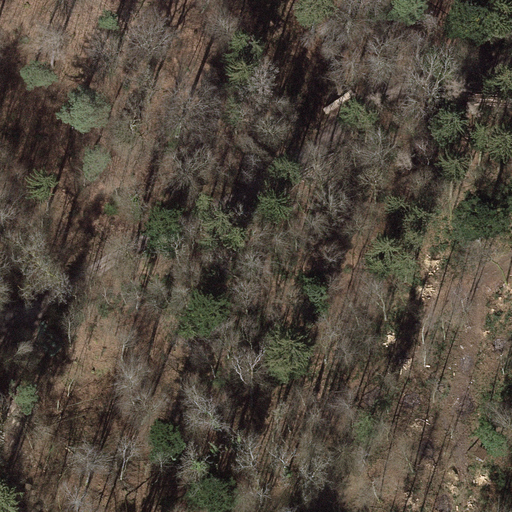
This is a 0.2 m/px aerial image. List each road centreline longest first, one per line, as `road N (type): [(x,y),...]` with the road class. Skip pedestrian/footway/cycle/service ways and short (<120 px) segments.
road 1 (track): [(13,325),(118,258),(295,164),(363,109),(427,81),(511,64)]
road 2 (track): [(23,511),(13,325)]
